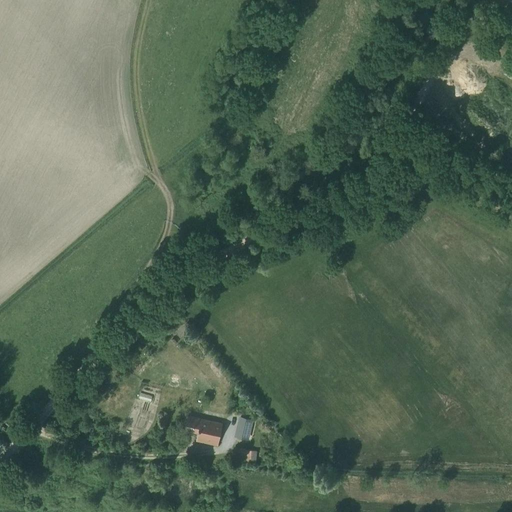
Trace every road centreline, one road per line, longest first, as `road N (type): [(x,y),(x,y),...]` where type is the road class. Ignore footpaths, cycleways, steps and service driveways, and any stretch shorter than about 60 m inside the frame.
road 1 (track): [(22,432),(125,320),(185,270),(381,170),(462,0)]
road 2 (track): [(31,424),(67,444),(118,456),(206,459),(228,443)]
road 3 (track): [(166,235),(87,360)]
